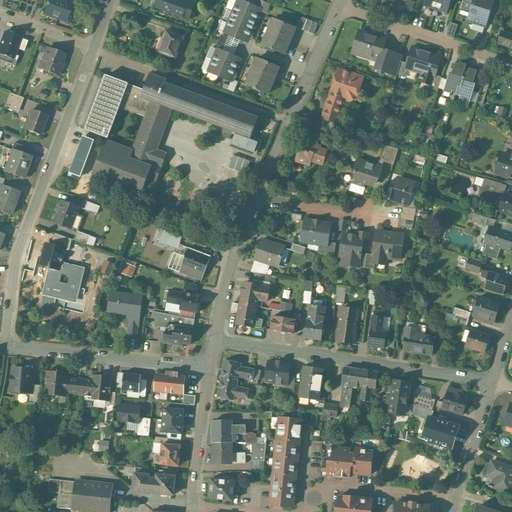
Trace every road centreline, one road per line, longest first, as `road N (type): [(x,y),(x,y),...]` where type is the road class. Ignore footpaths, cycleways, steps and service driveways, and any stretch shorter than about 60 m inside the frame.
road 1 (residential): [(4,344),(15,259),(93,48)]
road 2 (residential): [(214,339),(236,254),(309,73)]
road 3 (residential): [(214,339),(493,381)]
road 4 (residential): [(4,344),(208,367)]
road 5 (residential): [(336,7),(511,62)]
road 6 (residential): [(301,511),(330,486),(452,502)]
road 7 (residential): [(190,505),(208,367)]
road 8 (residential): [(452,502),(493,381)]
